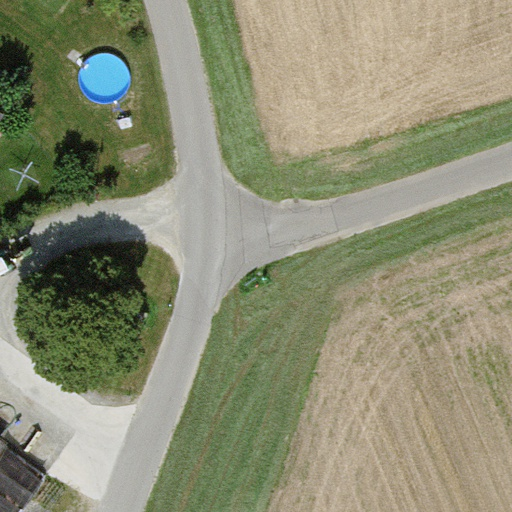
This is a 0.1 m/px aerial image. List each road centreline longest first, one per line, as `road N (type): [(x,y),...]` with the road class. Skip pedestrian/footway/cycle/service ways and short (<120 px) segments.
road 1 (unclassified): [(163,0),(196,122),(207,247),(183,355),(126,511)]
road 2 (unknown): [(0,269),(90,226),(137,219),(207,247)]
